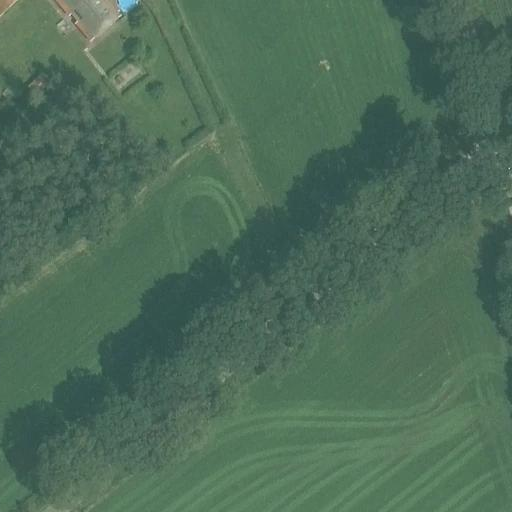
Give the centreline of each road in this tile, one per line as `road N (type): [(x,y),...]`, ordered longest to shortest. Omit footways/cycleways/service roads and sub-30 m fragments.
road 1 (unclassified): [(55,511),(501,132)]
road 2 (unclassified): [(501,132),(462,0)]
